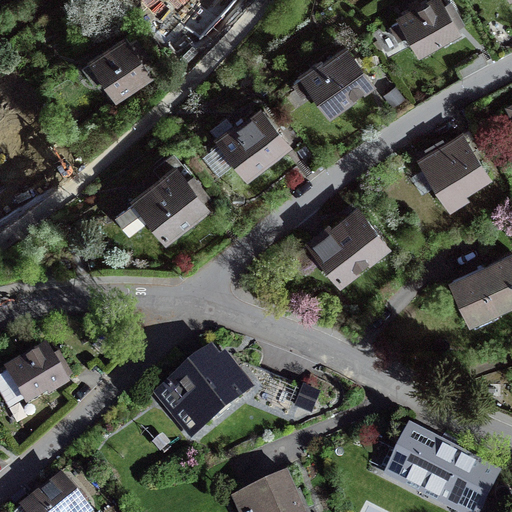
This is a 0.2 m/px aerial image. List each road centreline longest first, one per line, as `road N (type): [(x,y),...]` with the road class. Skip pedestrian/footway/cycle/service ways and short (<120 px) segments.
road 1 (residential): [(511,66),(375,149),(222,266),(189,302)]
road 2 (residential): [(0,246),(155,120),(267,0)]
road 3 (residential): [(189,302),(229,312),(511,442)]
road 4 (residential): [(189,302),(123,377),(0,487)]
road 5 (residential): [(0,312),(56,297),(142,290),(189,302)]
